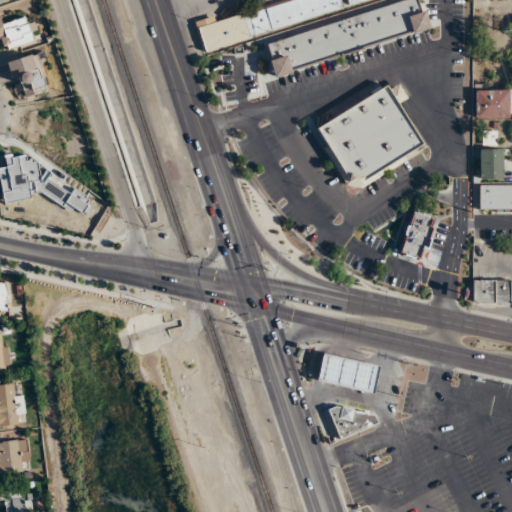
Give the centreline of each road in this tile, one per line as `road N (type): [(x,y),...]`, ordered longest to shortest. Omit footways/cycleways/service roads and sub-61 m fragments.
road 1 (residential): [(138,270),(127,199),(61,0)]
road 2 (secondary): [(254,291),(0,243)]
road 3 (primary): [(156,0),(212,172)]
road 4 (primary): [(283,378),(327,511)]
road 5 (primary): [(511,333),(379,305)]
road 6 (primary): [(319,324),(444,352)]
road 7 (primary): [(212,172),(254,291)]
road 8 (primary): [(379,305),(254,291)]
